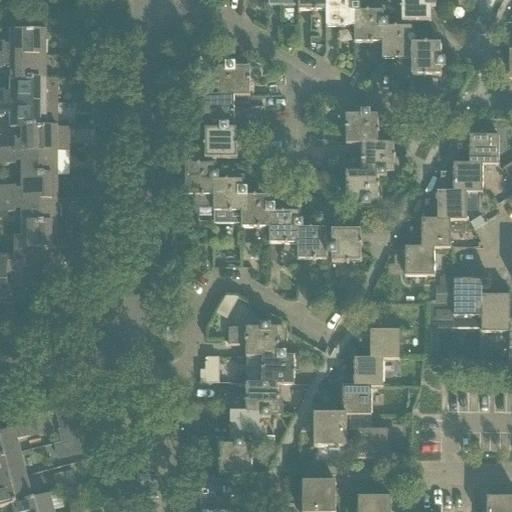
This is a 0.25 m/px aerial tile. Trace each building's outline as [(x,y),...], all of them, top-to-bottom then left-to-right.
[(297,0),(298,7),(298,13),(326,13),(326,0),(297,0)] [(355,4),(354,0),(326,0),(326,13),(326,29),(354,29),(354,13),(360,13),(360,4),(355,4)] [(396,0),(397,2),(401,2),(401,22),(413,22),(431,22),(431,9),(435,9),(435,0),(396,0)] [(385,14),(385,8),(373,8),(373,13),(360,13),(354,13),(354,29),(354,45),(382,45),(382,29),(388,29),(388,20),(383,20),(383,14),(385,14)] [(486,11),(482,19),(491,24),(495,16),(486,11)] [(11,19),(11,32),(10,32),(10,44),(0,43),(0,56),(46,57),(46,32),(45,31),(46,19),(11,19)] [(481,20),(472,37),(485,37),(491,25),(481,20)] [(413,26),(413,22),(401,22),(401,26),(401,29),(388,29),(382,29),(382,45),(382,61),(412,61),(412,46),(416,46),(416,36),(411,36),(411,30),(413,30),(413,26)] [(440,61),(440,55),(440,45),(416,46),(412,46),(412,61),(413,78),(423,78),(423,79),(426,79),(426,78),(440,78),(441,70),(445,70),(445,61),(440,61)] [(511,52),(509,52),(509,60),(497,60),(497,70),(509,69),(509,81),(511,81),(511,52)] [(46,81),(46,57),(0,56),(0,69),(10,69),(10,81),(46,81)] [(455,57),(445,58),(445,61),(445,70),(445,71),(455,71),(455,57)] [(249,98),(249,69),(235,69),(235,64),(225,64),(225,69),(219,69),(219,67),(212,67),(213,79),(218,79),(218,97),(218,98),(233,98),(249,98)] [(0,92),(0,104),(56,105),(56,81),(46,81),(10,81),(10,92),(0,92)] [(233,126),(233,98),(218,98),(218,97),(202,97),(202,117),(196,117),(197,128),(203,128),(203,126),(209,126),(209,131),(214,131),(218,131),(218,126),(229,126),(233,126)] [(56,105),(0,104),(0,117),(10,117),(10,129),(22,129),(46,129),(46,128),(56,128),(56,105)] [(370,118),(370,112),(360,112),(360,117),(345,117),(346,146),(362,146),(377,146),(377,145),(377,127),(382,127),(382,115),(376,115),(376,117),(370,118)] [(236,160),(236,149),(238,149),(238,146),(236,146),(236,131),(229,131),(229,126),(218,126),(218,131),(209,131),(204,131),(204,145),(203,145),(203,148),(204,148),(204,159),(216,159),(216,160),(236,160)] [(69,152),(69,128),(56,128),(46,128),(46,129),(22,129),(21,140),(0,139),(0,151),(57,152),(69,152)] [(457,165),(469,165),(469,166),(482,166),(482,167),(498,167),(498,138),(469,138),(469,146),(457,146),(457,165)] [(97,147),(97,151),(100,154),(104,154),(105,154),(107,152),(107,147),(105,144),(104,144),(100,144),(97,147)] [(394,164),(394,145),(377,145),(377,146),(362,146),(362,173),(377,173),(377,179),(378,179),(386,179),(386,174),(393,174),(393,176),(399,176),(399,164),(394,164)] [(57,176),(57,152),(0,151),(0,165),(21,165),(21,176),(57,176)] [(180,211),(213,210),(213,198),(213,182),(219,182),(219,173),(214,173),(214,167),(216,167),(216,160),(216,159),(204,159),(204,166),(185,166),(185,195),(180,195),(180,211)] [(511,164),(503,170),(506,174),(511,185),(511,184),(511,164)] [(481,195),(481,190),(482,167),(482,166),(469,166),(469,165),(457,165),(453,165),(453,174),(440,174),(440,193),(453,193),(453,194),(466,194),(466,195),(481,195)] [(362,173),(346,173),(346,202),(360,202),(360,207),(370,207),(370,202),(377,202),(377,204),(383,204),(383,192),(378,193),(378,179),(377,179),(377,173),(362,173)] [(0,199),(57,200),(57,176),(21,176),(21,188),(0,188),(0,199)] [(244,183),(244,177),(232,176),(232,182),(219,182),(213,182),(213,198),(213,210),(213,225),(241,225),(241,213),(241,198),(247,198),(247,189),(242,189),(242,183),(244,183)] [(270,205),(270,199),(272,199),(272,193),(260,193),(260,198),(247,198),(241,198),(241,213),(241,225),(241,230),(269,230),(269,214),(275,214),(275,205),(270,205)] [(425,202),(425,221),(436,221),(436,222),(450,222),(450,223),(466,223),(466,214),(479,214),(479,195),(466,195),(466,194),(453,194),(453,193),(440,193),(437,193),(437,202),(426,202),(425,202)] [(57,200),(0,199),(0,213),(21,213),(21,224),(57,224),(68,224),(68,200),(57,200)] [(300,215),(300,209),(288,209),(288,214),(275,214),(269,214),(269,230),(269,246),(297,246),(297,230),(303,230),(303,221),(298,221),(298,215),(300,215)] [(480,218),(469,225),(474,232),(484,225),(480,218)] [(436,221),(425,221),(421,221),(421,229),(410,229),(410,238),(421,238),(421,249),(421,250),(434,250),(434,251),(450,251),(450,223),(450,222),(436,222),(436,221)] [(71,224),(57,224),(21,224),(22,239),(14,239),(14,257),(34,277),(42,270),(42,248),(57,248),(71,248),(71,224)] [(89,225),(89,235),(95,241),(105,241),(106,225),(89,225)] [(326,262),(326,257),(326,245),(331,245),(331,237),(326,237),(326,231),(328,231),(328,225),(316,225),(316,230),(303,230),(297,230),(297,246),(297,262),(326,262)] [(360,244),(360,232),(331,232),(331,237),(331,245),(326,245),(326,257),(331,257),(331,264),(346,264),(346,266),(348,266),(348,264),(360,264),(360,248),(362,248),(362,244),(360,244)] [(434,278),(434,251),(434,250),(421,250),(421,249),(405,249),(405,257),(394,257),(394,266),(405,266),(405,278),(434,278)] [(34,277),(14,257),(0,257),(0,299),(6,300),(7,285),(26,285),(34,277)] [(453,306),(453,330),(481,330),(481,328),(481,318),(481,298),(482,297),(482,277),(469,277),(469,281),(453,281),(453,299),(453,306)] [(437,290),(436,306),(451,306),(452,291),(437,290)] [(481,330),(481,334),(509,334),(509,321),(510,321),(510,310),(510,293),(497,293),(497,297),(482,297),(481,318),(481,328),(481,330)] [(225,298),(223,302),(234,308),(238,300),(236,298),(225,298)] [(228,347),(239,347),(241,345),(245,345),(245,359),(262,359),(262,358),(277,358),(277,351),(277,340),(282,339),(282,328),(276,328),(276,330),(270,330),(270,325),(260,325),(260,330),(245,330),(228,330),(228,347)] [(399,361),(399,332),(370,332),(370,340),(359,340),(359,349),(370,349),(370,360),(383,360),(383,361),(399,361)] [(245,359),(245,386),(261,386),(277,386),(277,387),(293,387),(293,368),(299,367),(299,356),(292,356),(292,358),(286,358),(286,353),(277,353),(277,351),(277,358),(262,358),(262,359),(245,359)] [(431,356),(422,363),(429,372),(438,365),(431,356)] [(219,385),(219,370),(219,359),(208,359),(206,359),(206,364),(205,364),(205,372),(201,372),(200,372),(200,385),(219,385)] [(370,360),(354,360),(354,368),(343,368),(342,377),(354,377),(354,388),(371,388),(371,389),(383,389),(383,361),(383,360),(370,360)] [(463,366),(462,377),(479,377),(479,367),(463,366)] [(494,366),(494,377),(508,377),(508,366),(494,366)] [(261,386),(245,386),(246,414),(261,414),(261,420),(262,420),(270,420),(270,415),(276,415),(276,417),(282,417),(282,405),(277,405),(277,387),(277,386),(261,386)] [(354,388),(342,388),(342,396),(331,396),(330,405),(342,405),(341,416),(346,416),(346,417),(371,417),(371,389),(371,388),(354,388)] [(63,443),(78,439),(70,408),(55,411),(63,443)] [(261,420),(261,414),(246,414),(229,414),(229,443),(234,443),(240,443),(240,448),(251,448),(254,448),(254,443),(260,443),(260,445),(266,445),(266,433),(262,433),(262,420),(261,420)] [(346,432),(346,417),(346,416),(341,416),(313,416),(313,449),(346,449),(346,432)] [(27,427),(0,433),(0,458),(19,454),(18,450),(16,441),(30,437),(27,427)] [(386,461),(386,432),(346,432),(346,449),(357,449),(357,461),(386,461)] [(78,439),(63,443),(67,457),(82,454),(78,439)] [(240,448),(240,443),(234,443),(234,448),(219,448),(219,456),(220,476),(231,476),(251,476),(251,448),(240,448)] [(346,450),(337,450),(337,461),(346,461),(346,450)] [(0,483),(25,478),(19,454),(0,458),(0,483)] [(68,491),(76,489),(72,472),(63,474),(68,491)] [(229,489),(229,483),(231,483),(231,476),(220,476),(220,482),(200,482),(200,511),(229,511),(229,499),(234,499),(234,489),(229,489)] [(0,509),(12,506),(12,505),(31,501),(31,500),(25,478),(0,483),(0,509)] [(89,502),(98,500),(93,484),(85,486),(89,502)] [(301,511),(334,511),(335,484),(302,484),(301,511)] [(13,511),(52,511),(49,496),(31,500),(31,501),(12,505),(12,506),(13,511)] [(390,511),(391,500),(358,499),(357,511),(390,511)] [(511,511),(511,499),(486,500),(486,511),(511,511)]
